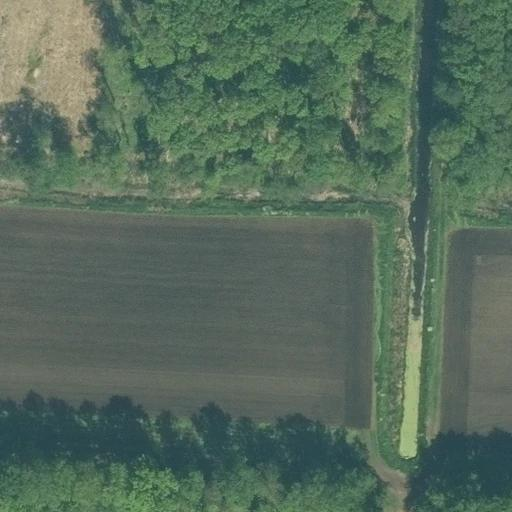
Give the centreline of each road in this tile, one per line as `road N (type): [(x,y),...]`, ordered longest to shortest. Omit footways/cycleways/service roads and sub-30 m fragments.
road 1 (track): [(420,480),(451,0)]
road 2 (track): [(420,480),(0,449)]
